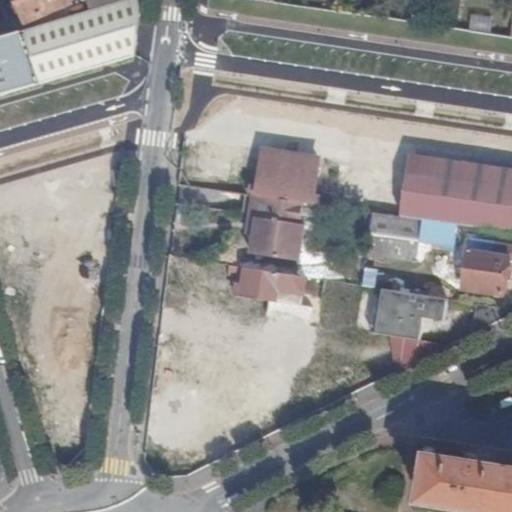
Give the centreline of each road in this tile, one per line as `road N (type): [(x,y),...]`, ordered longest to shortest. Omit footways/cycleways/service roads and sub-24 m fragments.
road 1 (residential): [(167,57),(511,105)]
road 2 (residential): [(162,98),(0,144)]
road 3 (residential): [(388,417),(511,355)]
road 4 (residential): [(0,394),(31,511)]
